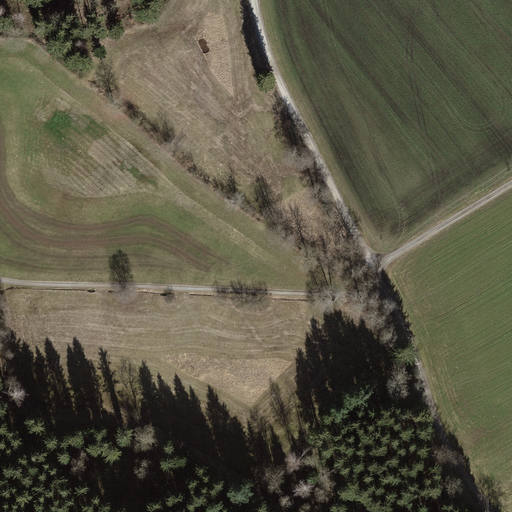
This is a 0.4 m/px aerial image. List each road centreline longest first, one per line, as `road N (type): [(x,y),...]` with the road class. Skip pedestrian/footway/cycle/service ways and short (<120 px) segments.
road 1 (track): [(385,291),(0,280)]
road 2 (track): [(0,465),(83,421),(125,422),(279,511)]
road 3 (track): [(373,267),(260,38),(254,0)]
road 4 (track): [(488,511),(444,443),(385,291)]
road 5 (track): [(373,267),(511,184)]
